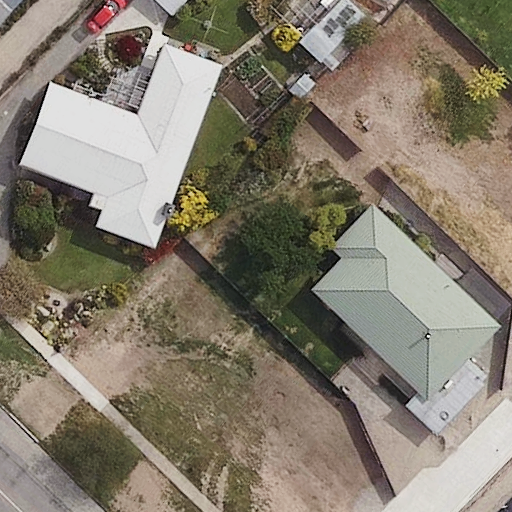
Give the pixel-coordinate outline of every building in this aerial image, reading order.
[(0,0),(0,14),(13,0),(0,0)] [(147,0),(168,24),(195,0),(147,0)] [(383,39),(312,113),(367,165),(438,91),(383,39)] [(132,117),(42,82),(10,166),(97,200),(85,232),(147,256),(220,68),(161,45),(132,117)] [(334,264),(308,289),(421,401),(494,328),(369,204),(321,251),(334,264)] [(511,511),(511,493),(493,511),(511,511)]
